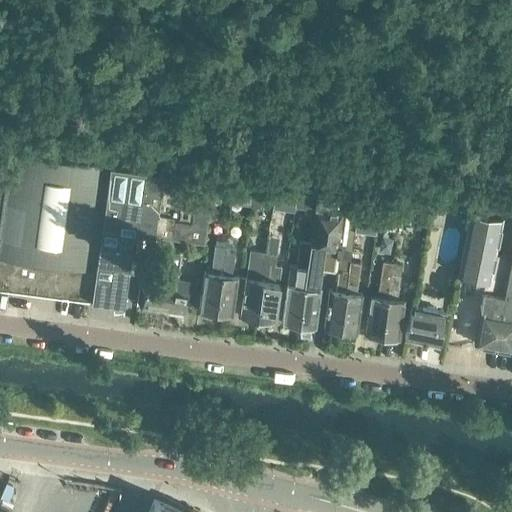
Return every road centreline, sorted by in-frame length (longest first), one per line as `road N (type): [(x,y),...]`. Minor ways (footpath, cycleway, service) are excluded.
road 1 (residential): [(511,392),(0,328)]
road 2 (unclassified): [(261,483),(0,445)]
